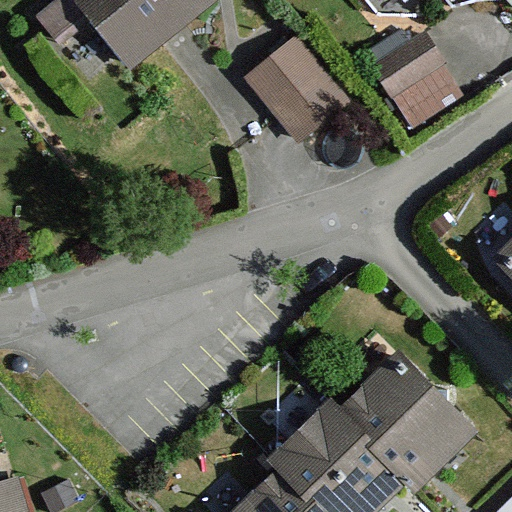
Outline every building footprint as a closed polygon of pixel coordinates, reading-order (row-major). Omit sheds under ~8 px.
[(212,0),(61,0),(50,10),(127,100),(226,16),(212,0)] [(372,0),(389,20),(412,0),(372,0)] [(428,25),(368,66),(418,138),(477,97),(428,25)] [(303,30),(250,72),(303,137),(355,94),(303,30)] [(511,249),(493,271),(511,288),(511,249)] [(409,361),(341,421),(418,509),(486,449),(409,361)] [(341,421),(276,482),(304,511),(414,511),(418,509),(341,421)] [(243,511),(304,511),(276,482),(243,511)] [(0,511),(31,511),(26,490),(0,496),(0,511)] [(511,511),(511,498),(498,511),(511,511)]
